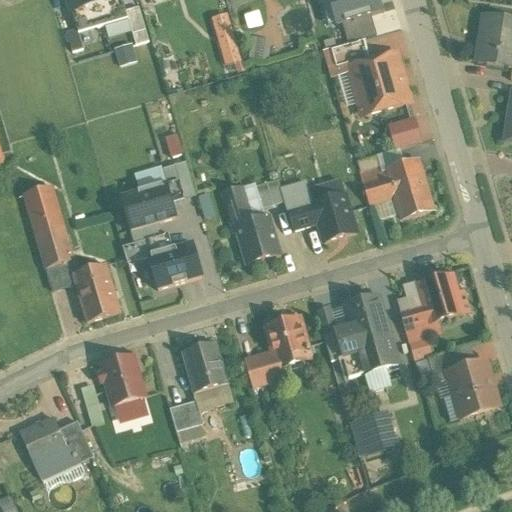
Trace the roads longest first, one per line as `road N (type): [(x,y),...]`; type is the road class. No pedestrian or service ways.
road 1 (residential): [(0,391),(179,317),(487,235)]
road 2 (residential): [(416,0),(487,235)]
